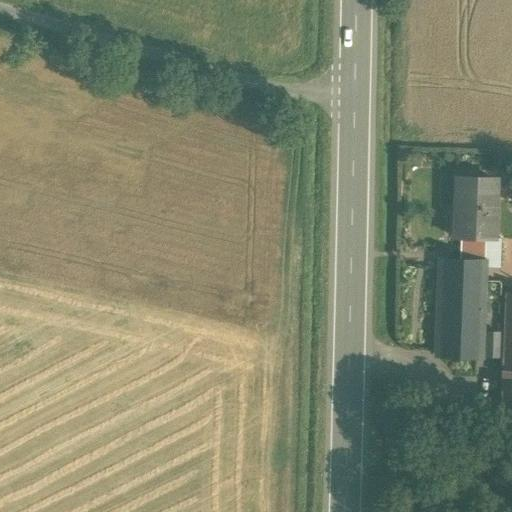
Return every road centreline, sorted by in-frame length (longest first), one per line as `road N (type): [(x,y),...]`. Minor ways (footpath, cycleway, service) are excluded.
road 1 (secondary): [(355,108),(342,511)]
road 2 (unclassified): [(355,108),(0,7)]
